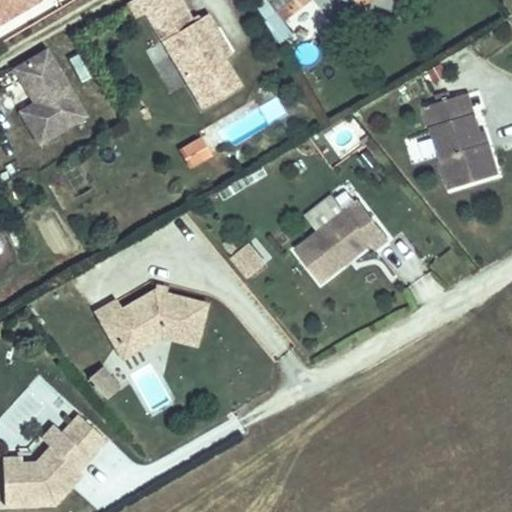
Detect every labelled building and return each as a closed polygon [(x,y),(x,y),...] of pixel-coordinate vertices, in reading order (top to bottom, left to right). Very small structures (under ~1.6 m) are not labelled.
[(0,0),(0,20),(34,0),(0,0)] [(143,0),(134,0),(132,1),(140,14),(149,9),(143,0)] [(143,0),(149,9),(158,26),(188,8),(183,0),(143,0)] [(274,0),(271,3),(269,0),(265,0),(258,6),(280,43),(294,34),(284,20),(309,0),(274,0)] [(369,0),(335,0),(348,16),(369,0)] [(188,8),(158,26),(166,40),(196,22),(188,8)] [(241,87),(225,58),(212,35),(217,31),(208,15),(196,22),(166,40),(204,108),(241,87)] [(217,31),(212,35),(225,58),(233,54),(219,30),(217,31)] [(307,42),(295,58),(311,69),(322,53),(307,42)] [(50,49),(19,68),(39,102),(25,110),(43,141),(88,114),(50,49)] [(467,96),(459,99),(465,119),(474,116),(467,96)] [(459,99),(426,109),(452,190),(499,176),(489,145),(483,147),(480,136),(474,116),(465,119),(459,99)] [(253,114),(226,131),(234,144),(261,127),(253,114)] [(188,169),(215,156),(204,133),(177,146),(188,169)] [(485,134),(480,136),(483,147),(489,145),(485,134)] [(333,196),(306,217),(318,232),(345,212),(333,196)] [(318,232),(295,251),(320,283),(370,244),(374,249),(387,239),(359,201),(345,212),(318,232)] [(254,260),(234,236),(224,245),(244,268),(254,260)] [(401,286),(425,276),(409,238),(385,249),(401,286)] [(96,311),(116,344),(135,332),(142,344),(161,333),(196,341),(206,300),(153,287),(121,307),(115,299),(96,311)] [(135,332),(116,344),(123,356),(142,344),(135,332)] [(94,384),(108,374),(102,367),(89,377),(94,384)] [(119,388),(108,374),(94,384),(106,399),(119,388)] [(4,459),(5,505),(55,504),(72,486),(67,482),(77,470),(104,440),(78,416),(61,435),(68,441),(57,453),(51,447),(37,463),(23,463),(23,458),(4,459)] [(51,447),(57,453),(68,441),(61,435),(53,428),(42,440),(51,447)] [(77,470),(67,482),(72,486),(82,474),(77,470)]
